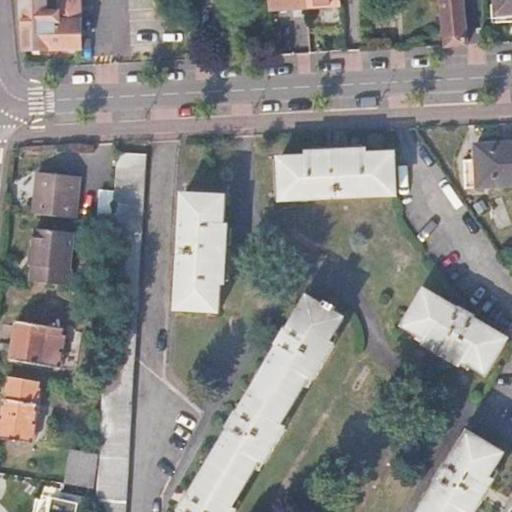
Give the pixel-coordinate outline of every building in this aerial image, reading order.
[(21,0),(24,50),(83,48),(81,0),(21,0)] [(466,43),(466,41),(462,0),(440,0),(444,45),(445,46),(466,43)] [(511,19),(511,0),(494,0),(496,20),(511,19)] [(511,142),(476,144),(476,159),(464,159),(465,186),(511,184),(511,142)] [(306,150),(306,156),(277,157),(279,198),(396,194),(395,152),(365,153),(365,149),(306,150)] [(125,511),(145,153),(116,152),(112,219),(109,285),(103,383),(100,449),(98,484),(96,511),(125,511)] [(35,173),(32,212),(73,215),(76,175),(35,173)] [(229,224),(224,222),(225,195),(183,193),(177,307),(220,309),(221,281),(225,281),(229,224)] [(34,229),(31,280),(67,282),(70,230),(34,229)] [(402,323),(427,338),(423,343),(459,363),(461,358),(487,373),(508,337),(473,317),(474,315),(461,308),(460,310),(424,288),(402,323)] [(236,511),(237,511),(234,509),(262,459),(267,461),(287,428),(282,424),(311,375),(316,378),(334,344),(331,341),(344,316),(308,295),(289,331),(286,329),(279,341),(280,343),(239,414),(237,412),(230,426),(232,427),(192,498),(187,497),(182,508),(184,511),(182,511),(236,511)] [(8,358),(44,361),(47,321),(13,317),(8,358)] [(43,377),(8,373),(2,433),(37,437),(43,377)] [(468,432),(448,465),(445,465),(438,477),(439,480),(420,511),(469,511),(470,511),(471,511),(474,511),(493,480),(489,479),(504,452),(468,432)] [(70,446),(65,480),(93,484),(100,449),(70,446)] [(46,511),(76,511),(79,505),(50,497),(46,511)]
